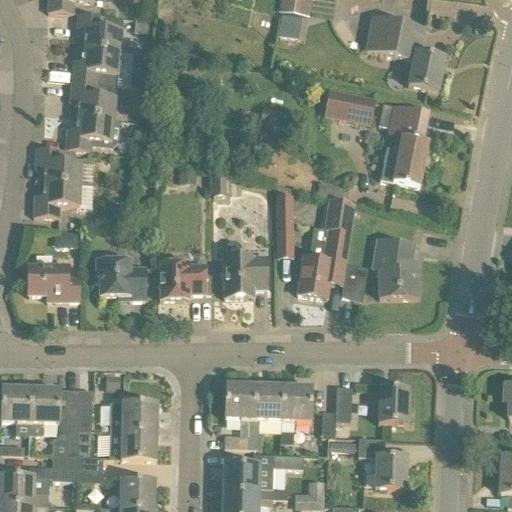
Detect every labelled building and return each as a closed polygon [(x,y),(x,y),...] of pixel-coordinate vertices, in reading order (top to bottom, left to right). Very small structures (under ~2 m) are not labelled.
[(109,0),(48,0),(48,17),(73,18),(74,6),(109,7),(109,0)] [(315,18),(317,0),(284,0),(283,15),(315,18)] [(123,23),(103,21),(78,19),(76,40),(86,41),(84,54),(120,57),(123,23)] [(282,19),(278,41),(303,45),(307,24),(282,19)] [(419,58),(423,39),(424,33),(371,23),(365,56),(413,65),(408,91),(438,97),(445,64),(419,58)] [(116,91),(120,57),(84,54),(83,66),(74,65),(72,87),(96,89),(116,91)] [(95,100),(96,89),(72,87),(70,108),(79,109),(78,121),(113,125),(116,102),(95,100)] [(329,96),(324,121),(371,130),(376,105),(329,96)] [(387,153),(380,185),(419,193),(428,147),(423,146),(428,118),(383,109),(378,129),(391,132),(390,139),(400,142),(397,155),(387,153)] [(259,126),(271,128),(274,113),(262,111),(259,126)] [(111,146),(113,125),(78,121),(77,134),(67,133),(65,155),(89,157),(91,144),(111,146)] [(62,167),(61,154),(36,153),(35,175),(45,175),(44,188),(93,190),(94,168),(62,167)] [(195,176),(193,176),(180,176),(179,176),(178,188),(195,188),(195,176)] [(225,181),(213,181),(214,201),(226,200),(225,181)] [(92,212),(93,190),(44,188),(44,201),(34,200),(34,222),(59,223),(59,211),(92,212)] [(292,264),(292,238),(292,200),(276,200),(277,264),(292,264)] [(341,290),(342,291),(345,269),(355,211),(329,204),(324,234),(327,235),(323,265),(302,262),(297,299),(327,304),(331,278),(343,280),(341,290)] [(79,238),(66,238),(66,246),(72,252),(79,252),(79,238)] [(372,274),(379,276),(379,303),(418,303),(418,274),(410,274),(414,250),(377,243),(372,274)] [(266,261),(240,262),(240,250),(236,246),(231,246),(226,249),(226,262),(223,262),(224,303),(254,303),(254,295),(267,294),(266,261)] [(129,305),(145,305),(145,273),(130,273),(129,265),(96,265),(96,282),(100,282),(100,302),(129,301),(129,305)] [(184,299),(205,299),(205,269),(189,269),(189,267),(159,268),(160,305),(184,305),(184,299)] [(362,307),(354,304),(359,271),(345,269),(342,291),(341,301),(362,308),(362,307)] [(54,306),(80,306),(79,282),(67,282),(67,270),(27,271),(28,301),(54,301),(54,306)] [(120,380),(106,379),(105,396),(120,396),(120,380)] [(225,424),(247,425),(247,440),(257,440),(257,425),(254,425),(256,390),(226,389),(225,424)] [(281,426),(283,391),(256,390),(254,425),(257,425),(281,426)] [(283,391),(281,426),(310,427),(311,392),(283,391)] [(15,440),(29,440),(30,394),(2,393),(1,428),(16,428),(15,440)] [(350,427),(351,413),(352,393),(336,393),(335,418),(335,427),(350,427)] [(43,429),(67,431),(66,462),(77,462),(78,436),(79,396),(30,394),(29,440),(43,441),(43,429)] [(379,395),(378,429),(408,430),(409,395),(379,395)] [(90,437),(92,408),(92,396),(79,396),(78,436),(90,437)] [(121,438),(156,439),(157,410),(122,409),(121,438)] [(335,427),(335,418),(323,417),(322,443),(334,443),(334,427),(335,427)] [(90,437),(78,436),(77,462),(90,462),(90,437)] [(155,467),(156,439),(121,438),(121,466),(155,467)] [(258,454),(257,440),(247,440),(247,441),(247,454),(258,454)] [(247,441),(244,441),(224,441),(224,454),(244,454),(247,454),(247,441)] [(406,463),(384,463),(384,445),(359,444),(358,463),(375,464),(374,494),(405,495),(406,463)] [(356,457),(357,447),(330,446),(330,456),(356,457)] [(302,474),(302,461),(253,460),(253,470),(224,469),(223,498),(258,499),(258,494),(272,494),(273,473),(302,474)] [(77,473),(77,462),(66,462),(53,461),(52,472),(77,473)] [(103,463),(90,462),(77,462),(77,473),(102,474),(103,463)] [(511,511),(511,462),(503,462),(502,499),(509,500),(508,511),(511,511)] [(76,487),(77,473),(52,472),(52,486),(76,487)] [(102,488),(102,474),(77,473),(76,487),(102,488)] [(33,498),(34,482),(0,481),(0,510),(48,511),(48,498),(33,498)] [(118,511),(154,511),(155,487),(120,486),(118,511)] [(257,511),(258,504),(272,504),(272,494),(258,494),(258,499),(223,498),(222,511),(257,511)] [(287,494),(272,494),(272,504),(287,505),(287,494)] [(294,511),(308,511),(309,498),(295,498),(294,511)]
